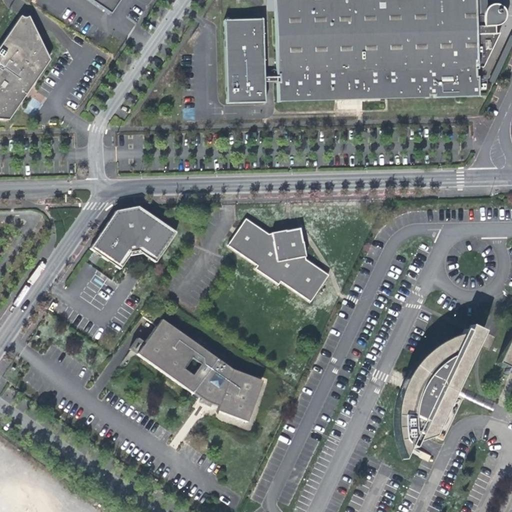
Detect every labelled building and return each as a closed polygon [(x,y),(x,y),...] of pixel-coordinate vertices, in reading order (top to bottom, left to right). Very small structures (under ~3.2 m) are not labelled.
[(85,0),(110,16),(120,0),(85,0)] [(319,0),(319,1),(314,1),(313,0),(273,0),(276,78),(278,78),(278,85),(276,85),(276,104),(428,101),(428,98),(433,98),(433,100),(477,99),(477,79),(475,79),(475,71),(477,71),(477,69),(483,69),(499,35),(495,36),(495,29),(497,28),(500,27),(502,26),(504,23),(505,20),(505,19),(505,17),(504,13),(503,11),(500,9),(497,7),(493,7),(490,8),(488,9),(486,11),(485,14),(484,18),(475,18),(475,0),(319,0)] [(0,119),(9,120),(29,91),(49,61),(29,17),(27,17),(23,17),(21,16),(0,46),(0,119)] [(264,104),(262,22),(211,23),(213,106),(264,104)] [(511,46),(511,42),(510,41),(488,86),(492,88),(511,46)] [(136,208),(115,213),(89,250),(100,258),(119,271),(127,259),(141,256),(154,264),(175,234),(136,208)] [(267,236),(245,220),(227,247),(256,267),(254,270),(277,286),(279,283),(308,303),(327,277),(304,261),(298,230),(267,236)] [(262,384),(231,373),(159,322),(135,356),(197,400),(196,401),(206,408),(207,407),(211,409),(215,409),(218,410),(216,414),(246,425),(262,384)] [(410,366),(405,373),(409,375),(397,399),(394,397),(393,400),(391,410),(390,417),(390,427),(391,438),(394,448),(396,454),(399,462),(405,449),(408,451),(411,445),(429,439),(480,335),(467,329),(464,334),(461,332),(459,336),(453,338),(443,342),(434,346),(428,350),(420,357),(415,361),(410,366)] [(511,330),(495,367),(511,375),(511,330)] [(409,375),(405,373),(404,375),(402,379),(398,386),(394,397),(397,399),(409,375)]
